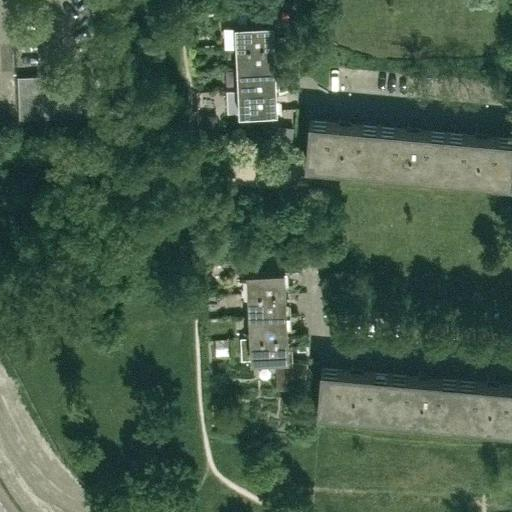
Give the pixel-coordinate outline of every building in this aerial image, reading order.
[(275,44),(274,21),(237,23),(238,46),(275,44)] [(276,66),(275,44),(238,46),(239,68),(276,66)] [(277,88),(276,66),(239,68),(240,89),(277,88)] [(105,115),(103,89),(92,89),(91,73),(19,76),(20,119),(105,115)] [(227,111),(241,111),(241,112),(278,110),(277,88),(240,89),(226,90),(227,111)] [(200,116),(200,133),(209,133),(217,133),(217,115),(208,116),(200,116)] [(375,169),(379,125),(351,122),(340,121),(310,118),(306,162),(375,169)] [(443,175),(448,131),(379,125),(375,169),(443,175)] [(511,137),(448,131),(443,175),(511,181),(511,137)] [(287,291),(286,269),(248,271),(249,294),(287,291)] [(288,313),(287,291),(249,294),(250,315),(288,313)] [(289,335),(288,313),(250,315),(251,337),(289,335)] [(289,335),(251,337),(241,338),(242,360),(276,358),(277,385),(305,388),(308,360),(289,358),(289,357),(290,357),(289,335)] [(219,340),(216,340),(216,356),(220,356),(229,355),(228,339),(219,340)] [(387,417),(391,373),(322,367),(318,411),(387,417)] [(455,423),(459,379),(391,373),(387,417),(455,423)] [(511,383),(499,382),(488,382),(459,379),(455,423),(511,427),(511,383)]
